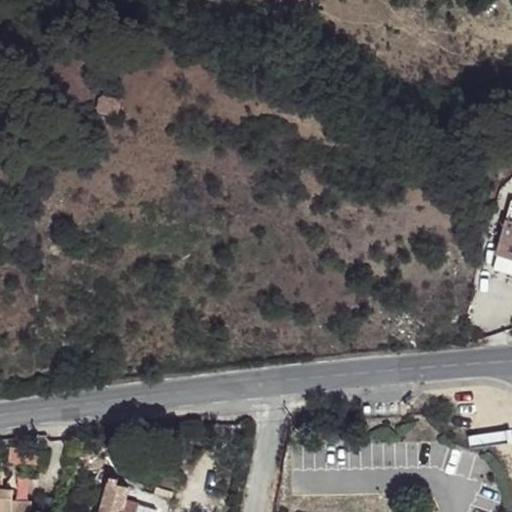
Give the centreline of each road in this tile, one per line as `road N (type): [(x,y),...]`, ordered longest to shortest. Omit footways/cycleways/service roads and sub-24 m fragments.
road 1 (tertiary): [(0,417),(270,383)]
road 2 (tertiary): [(270,383),(511,362)]
road 3 (unclassified): [(270,383),(249,511)]
